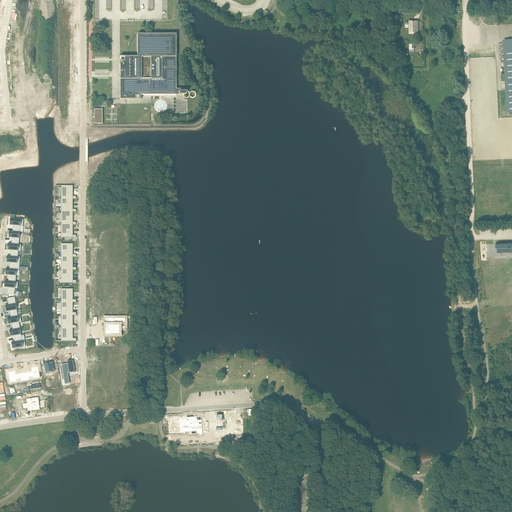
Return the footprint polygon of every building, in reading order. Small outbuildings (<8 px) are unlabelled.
[(14,6),(13,12),(24,14),(26,2),(27,3),(27,2),(19,1),(18,7),(14,6)] [(74,4),(58,4),(58,13),(58,14),(74,14),(74,9),(72,9),(72,4),(74,4)] [(13,12),(12,18),(16,19),(15,25),(25,26),(26,21),(23,21),(24,14),(13,12)] [(74,14),(58,14),(58,19),(60,19),(60,25),(65,25),(74,25),(74,19),(72,19),(72,14),(74,14)] [(417,35),(418,27),(418,22),(409,21),(409,22),(408,22),(405,22),(405,25),(408,25),(409,25),(408,44),(413,44),(413,39),(412,39),(412,34),(417,35)] [(11,30),(10,36),(22,38),(21,37),(22,31),(24,31),(25,26),(15,25),(14,31),(11,30)] [(62,42),(58,42),(74,42),(74,39),(72,39),(72,36),(72,31),(65,31),(65,28),(59,28),(59,38),(62,38),(62,42)] [(184,95),(185,95),(186,95),(186,94),(187,93),(187,92),(187,91),(186,90),(185,89),(184,89),(178,89),(177,89),(176,89),(176,88),(176,34),(137,34),(137,57),(120,57),(121,58),(121,59),(121,60),(120,60),(120,99),(126,99),(141,99),(141,95),(184,95)] [(10,36),(9,42),(12,42),(12,47),(20,49),(22,38),(10,36)] [(74,42),(58,42),(58,47),(62,47),(62,52),(58,52),(74,52),(74,48),(72,48),(72,43),(74,43),(74,42)] [(11,56),(8,57),(8,63),(19,62),(18,51),(11,51),(11,56)] [(74,52),(58,52),(58,58),(60,58),(60,62),(58,62),(73,62),(72,62),(72,55),(74,55),(74,52)] [(19,62),(8,63),(9,69),(13,68),(13,74),(23,73),(23,68),(20,69),(19,62)] [(73,62),(58,62),(58,66),(61,67),(61,73),(74,73),(74,68),(72,68),(72,63),(73,63),(73,62)] [(14,80),(10,81),(11,87),(23,85),(22,85),(21,74),(23,74),(23,73),(13,74),(14,80)] [(73,80),(58,80),(58,87),(60,87),(60,91),(58,91),(74,91),(74,86),(72,86),(72,80),(73,80)] [(23,85),(11,87),(12,93),(15,92),(16,98),(24,97),(23,85)] [(74,91),(58,91),(58,96),(60,96),(60,101),(58,101),(74,101),(74,97),(72,97),(72,91),(74,91)] [(17,104),(13,105),(14,111),(25,109),(23,98),(24,98),(24,97),(16,98),(17,104)] [(74,101),(58,101),(63,101),(63,106),(58,106),(58,111),(73,111),(72,111),(72,106),(74,106),(74,101)] [(25,109),(14,111),(14,116),(18,116),(18,121),(28,120),(28,116),(25,116),(25,109)] [(102,109),(94,109),(94,124),(102,124),(102,109)] [(73,111),(58,111),(58,116),(61,116),(61,121),(58,121),(74,121),(74,118),(72,118),(72,111),(73,111)] [(28,133),(19,134),(20,146),(26,145),(26,140),(29,140),(28,133)] [(19,134),(9,135),(10,142),(13,142),(13,146),(20,146),(19,134)] [(73,186),(61,186),(61,198),(61,199),(71,199),(73,199),(76,199),(76,197),(73,197),(73,191),(71,191),(71,187),(73,187),(73,186)] [(71,199),(61,199),(61,200),(61,212),(71,212),(73,212),(76,212),(76,210),(73,210),(73,204),(71,203),(71,199)] [(71,212),(61,212),(61,224),(61,225),(71,225),(76,225),(76,222),(73,222),(73,216),(71,216),(71,212)] [(9,231),(20,232),(20,226),(22,226),(23,221),(23,220),(20,220),(20,219),(16,219),(10,219),(9,225),(13,226),(12,232),(9,231)] [(71,225),(61,225),(61,226),(61,238),(76,238),(76,235),(73,235),(73,229),(71,229),(71,225)] [(8,244),(21,245),(19,245),(20,232),(9,231),(8,238),(12,238),(11,244),(8,244)] [(106,241),(106,244),(106,250),(111,250),(111,254),(122,254),(122,251),(122,248),(119,248),(119,241),(116,241),(116,234),(112,234),(109,234),(107,234),(107,237),(106,237),(106,241)] [(511,243),(495,244),(496,257),(511,256),(511,243)] [(7,256),(20,258),(20,257),(17,257),(18,251),(20,251),(21,246),(21,245),(8,244),(7,250),(11,250),(10,256),(7,256)] [(73,244),(61,244),(61,256),(61,257),(71,257),(76,257),(76,255),(73,255),(73,249),(71,249),(71,245),(73,245),(73,244)] [(5,269),(19,270),(19,269),(16,269),(17,263),(19,264),(20,259),(20,258),(7,256),(6,263),(10,263),(9,269),(5,269)] [(71,257),(61,257),(61,269),(61,270),(71,270),(76,270),(76,268),(73,268),(73,262),(71,262),(71,257)] [(106,278),(105,278),(105,282),(106,282),(123,282),(123,276),(116,276),(116,269),(120,269),(120,263),(108,263),(107,269),(106,269),(106,274),(107,274),(107,276),(106,276),(106,278)] [(4,281),(18,282),(15,282),(16,270),(19,270),(5,269),(5,275),(9,275),(8,281),(4,281)] [(71,270),(61,270),(61,271),(61,283),(76,283),(76,281),(73,281),(73,275),(71,275),(71,270)] [(4,281),(4,288),(7,288),(7,294),(14,295),(15,288),(17,288),(17,284),(18,284),(18,282),(4,281)] [(107,298),(105,298),(105,300),(106,300),(106,306),(114,306),(114,302),(119,302),(119,297),(120,297),(120,296),(125,296),(125,293),(125,288),(106,288),(108,288),(108,295),(107,295),(107,298)] [(73,289),(61,289),(61,301),(61,302),(71,302),(76,302),(76,300),(73,300),(73,294),(71,294),(71,290),(73,290),(73,289)] [(8,305),(5,306),(6,312),(17,310),(14,297),(7,299),(8,305)] [(71,302),(61,302),(61,303),(61,315),(71,315),(73,315),(76,315),(76,313),(73,313),(73,307),(71,307),(71,302)] [(17,310),(6,312),(9,311),(10,317),(7,318),(8,324),(21,322),(21,320),(20,316),(18,316),(17,310)] [(71,315),(61,315),(61,327),(61,328),(71,328),(76,328),(76,326),(73,326),(73,320),(71,320),(71,315)] [(108,325),(105,325),(105,334),(109,334),(116,334),(119,334),(119,328),(122,328),(122,318),(111,318),(112,318),(112,325),(108,325)] [(21,322),(8,324),(11,324),(12,330),(9,330),(10,336),(21,335),(19,322),(21,322)] [(71,328),(61,328),(61,329),(61,341),(76,341),(76,339),(73,339),(73,333),(71,333),(71,328)] [(21,335),(10,336),(10,337),(14,336),(15,342),(11,342),(12,349),(18,348),(22,348),(22,347),(25,347),(25,345),(24,340),(22,341),(21,335)] [(106,351),(105,351),(105,357),(105,366),(111,366),(111,362),(111,361),(117,361),(117,360),(120,360),(122,360),(122,354),(120,354),(120,347),(107,347),(107,351),(106,351)] [(68,364),(61,365),(64,380),(65,384),(69,383),(68,373),(69,373),(74,372),(74,368),(74,364),(73,364),(73,360),(67,361),(68,364)] [(44,365),(45,373),(53,372),(52,367),(52,364),(44,365)] [(32,372),(24,373),(25,380),(29,379),(28,377),(33,376),(33,379),(40,378),(38,366),(32,367),(32,372)] [(14,370),(8,371),(10,383),(16,382),(16,379),(21,378),(21,381),(25,380),(24,373),(15,374),(14,370)] [(106,385),(105,385),(105,390),(106,390),(106,397),(113,397),(113,391),(118,391),(118,381),(118,378),(108,378),(108,385),(106,385)] [(25,404),(22,404),(23,409),(27,408),(27,411),(40,410),(38,397),(32,398),(26,399),(26,403),(25,404)] [(170,425),(169,426),(169,433),(191,432),(192,434),(203,433),(201,416),(195,416),(195,414),(187,414),(187,417),(172,418),(170,425)]
